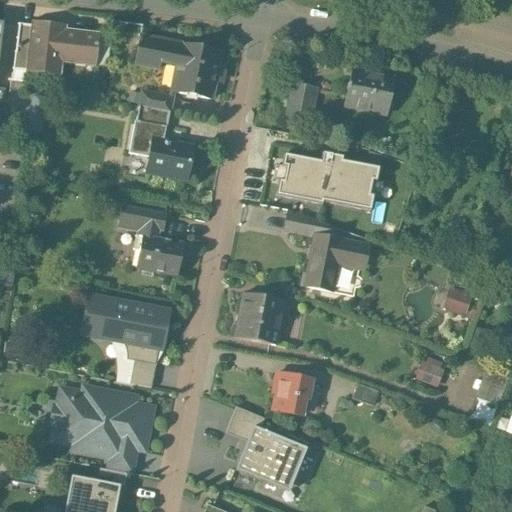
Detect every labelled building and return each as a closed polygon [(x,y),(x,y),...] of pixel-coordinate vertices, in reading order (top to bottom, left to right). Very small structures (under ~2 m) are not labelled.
[(19,25),(13,71),(46,75),(49,52),(86,56),(85,64),(94,65),(98,35),(65,31),(65,27),(31,23),(31,26),(19,25)] [(181,45),(141,38),(138,58),(177,65),(181,45)] [(220,53),(197,48),(198,45),(185,43),(185,45),(181,45),(177,65),(173,92),(212,99),(220,53)] [(394,78),(351,68),(343,103),(386,113),(394,78)] [(315,87),(292,83),(286,114),(309,118),(315,87)] [(170,98),(141,92),(138,106),(168,112),(170,98)] [(168,112),(138,106),(135,121),(165,127),(168,112)] [(135,121),(128,156),(149,160),(152,142),(162,144),(165,127),(135,121)] [(162,144),(152,142),(149,160),(146,176),(187,184),(194,150),(162,144)] [(320,163),(283,156),(275,197),(322,206),(322,203),(370,212),(378,169),(341,162),(342,159),(321,155),(320,163)] [(166,218),(122,209),(118,231),(139,235),(138,241),(145,242),(146,240),(158,242),(160,233),(163,233),(166,218)] [(317,226),(288,216),(284,235),(314,241),(314,239),(317,226)] [(337,232),(324,228),(317,226),(314,239),(335,243),(337,232)] [(335,243),(314,239),(314,241),(307,277),(305,277),(303,290),(333,295),(338,267),(359,271),(363,252),(343,248),(344,245),(335,243)] [(158,242),(146,240),(145,242),(143,252),(140,251),(136,270),(177,278),(183,247),(158,242)] [(15,268),(0,265),(0,286),(11,289),(15,268)] [(359,271),(338,267),(333,295),(354,299),(359,271)] [(449,290),(447,298),(468,303),(470,295),(449,290)] [(282,304),(242,296),(233,340),(274,348),(282,304)] [(466,316),(469,306),(445,299),(442,309),(466,316)] [(165,315),(90,300),(88,306),(89,312),(90,317),(93,323),(96,327),(116,339),(119,342),(122,347),(124,352),(125,356),(125,361),(155,366),(165,315)] [(437,387),(445,366),(421,357),(413,378),(437,387)] [(311,381),(278,374),(270,411),(298,417),(301,400),(306,401),(311,381)] [(482,374),(471,420),(493,425),(505,379),(482,374)] [(376,394),(356,387),(350,402),(371,409),(376,394)] [(133,400),(83,390),(81,401),(59,397),(57,409),(52,409),(50,424),(54,425),(52,437),(73,441),(71,452),(107,459),(105,471),(126,475),(132,476),(137,450),(143,451),(151,410),(132,407),(133,400)] [(305,450),(252,428),(234,472),(288,493),(305,450)] [(99,470),(96,483),(124,488),(126,475),(105,471),(99,470)] [(63,511),(75,511),(76,509),(69,508),(76,479),(70,478),(63,511)] [(96,483),(76,479),(69,508),(76,509),(75,511),(113,511),(115,505),(121,506),(124,488),(96,483)]
